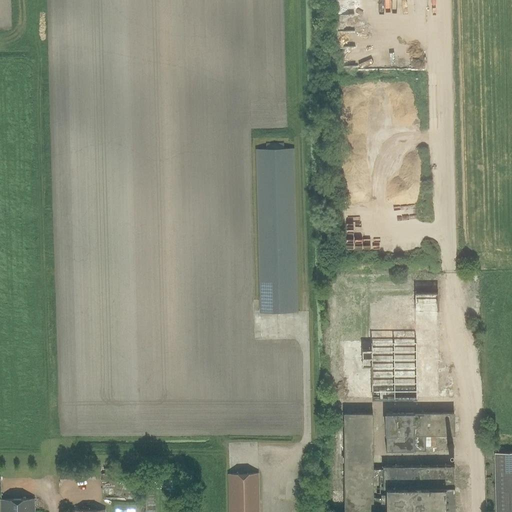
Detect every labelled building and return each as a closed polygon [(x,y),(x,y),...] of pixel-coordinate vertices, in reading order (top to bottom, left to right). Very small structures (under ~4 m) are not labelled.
[(285,148),(285,143),(266,144),(266,149),(256,149),(260,313),(298,312),(295,148),(285,148)] [(440,398),(439,292),(415,292),(416,341),(344,341),(345,398),(373,397),(373,399),(440,398)] [(340,344),(340,333),(331,334),(332,344),(340,344)] [(397,414),(397,412),(385,412),(385,434),(387,434),(387,450),(416,450),(416,451),(426,451),(426,435),(455,435),(455,412),(415,412),(415,413),(397,414)] [(454,511),(455,465),(383,465),(383,467),(373,467),(373,414),(345,414),(345,511),(454,511)] [(511,511),(511,452),(495,453),(496,511),(511,511)] [(123,479),(123,468),(101,469),(101,479),(123,479)] [(229,474),(229,511),(259,511),(258,473),(229,474)] [(175,475),(168,475),(167,482),(167,489),(175,489),(175,475)] [(34,511),(34,499),(1,499),(1,511),(34,511)]
